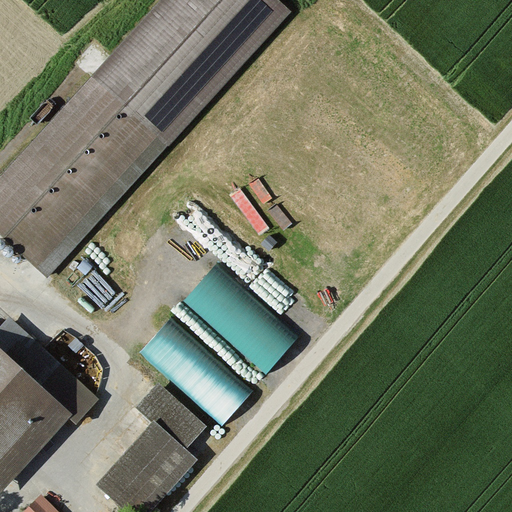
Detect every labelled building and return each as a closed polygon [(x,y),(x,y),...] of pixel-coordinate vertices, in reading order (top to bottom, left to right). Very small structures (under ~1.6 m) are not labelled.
[(288,0),(163,0),(0,176),(0,221),(53,270),(296,7),(288,0)] [(185,295),(266,370),(302,332),(222,257),(185,295)] [(253,387),(172,319),(141,355),(223,424),(253,387)] [(0,481),(72,402),(85,414),(98,399),(65,369),(54,381),(0,333),(0,481)] [(165,423),(111,487),(140,511),(156,511),(203,457),(193,448),(211,427),(167,389),(149,410),(165,423)] [(66,511),(45,490),(21,511),(66,511)]
